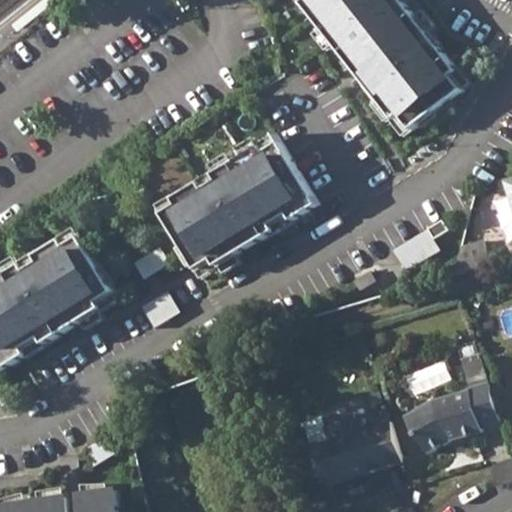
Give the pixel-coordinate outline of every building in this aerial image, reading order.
[(403,0),(303,0),(408,139),(473,88),(403,0)] [(170,211),(204,275),(327,206),(288,141),(170,211)] [(82,227),(0,278),(0,350),(11,368),(125,301),(82,227)] [(430,230),(399,250),(409,269),(443,250),(430,230)] [(465,247),(458,274),(493,264),(486,240),(465,247)] [(165,247),(139,263),(150,280),(176,263),(165,247)] [(173,293),(147,309),(158,326),(184,309),(173,293)] [(438,401),(411,416),(432,453),(456,441),(488,433),(486,428),(505,423),(494,383),(474,388),(475,391),(438,401)] [(331,484),(408,462),(396,421),(369,429),(365,417),(359,419),(358,414),(336,421),(337,425),(340,438),(335,439),(319,444),(320,446),(315,448),(321,468),(326,467),(331,484)] [(337,425),(332,427),(335,439),(340,438),(337,425)] [(108,439),(82,455),(92,471),(119,455),(108,439)] [(390,471),(331,488),(330,484),(317,488),(324,511),(396,490),(390,471)] [(0,511),(126,511),(123,486),(0,502),(0,511)]
